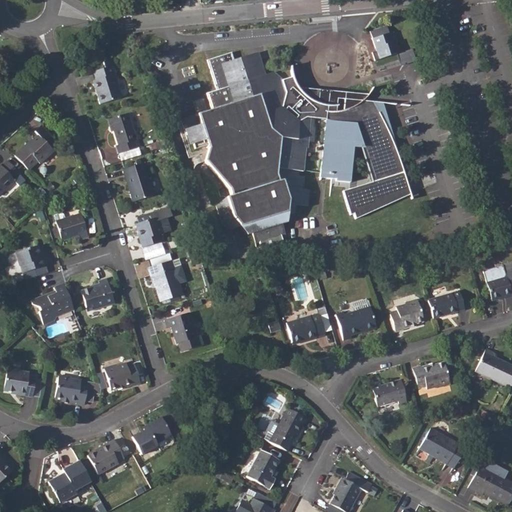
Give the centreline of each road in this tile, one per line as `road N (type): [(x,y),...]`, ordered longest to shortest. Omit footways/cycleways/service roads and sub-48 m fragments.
road 1 (residential): [(296,4),(129,22),(58,0)]
road 2 (residential): [(330,409),(350,373),(511,328)]
road 3 (residential): [(56,79),(86,144),(118,251)]
road 4 (residential): [(330,409),(260,369),(221,370),(162,393)]
road 5 (residential): [(459,511),(388,476),(330,409)]
road 6 (residential): [(118,251),(162,393)]
road 7 (residential): [(162,393),(105,423),(36,435)]
